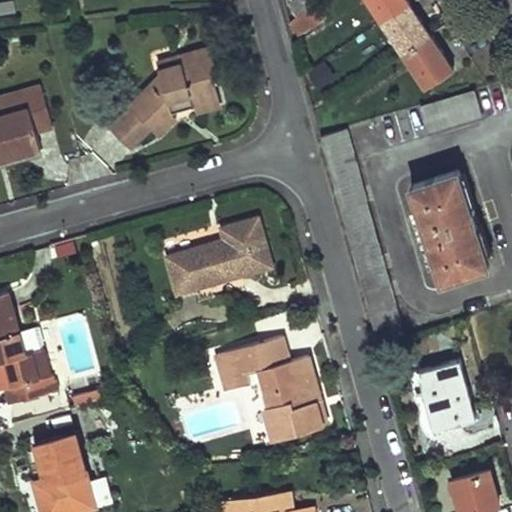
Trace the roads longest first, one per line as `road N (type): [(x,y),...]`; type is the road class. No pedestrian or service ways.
road 1 (residential): [(404,511),(301,146)]
road 2 (residential): [(0,232),(301,146)]
road 3 (residential): [(301,146),(261,0)]
